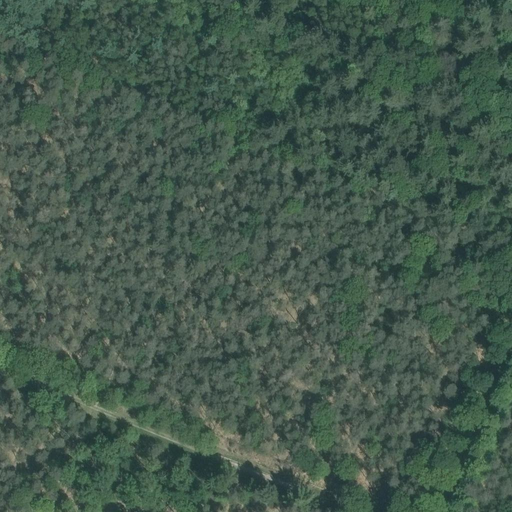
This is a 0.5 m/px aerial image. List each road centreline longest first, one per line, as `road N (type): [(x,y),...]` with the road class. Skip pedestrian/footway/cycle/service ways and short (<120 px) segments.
road 1 (track): [(246,137),(91,403)]
road 2 (track): [(511,249),(246,137)]
road 3 (track): [(91,403),(357,511)]
road 4 (track): [(0,34),(246,137)]
road 5 (track): [(511,341),(439,511)]
road 6 (track): [(91,403),(36,511)]
